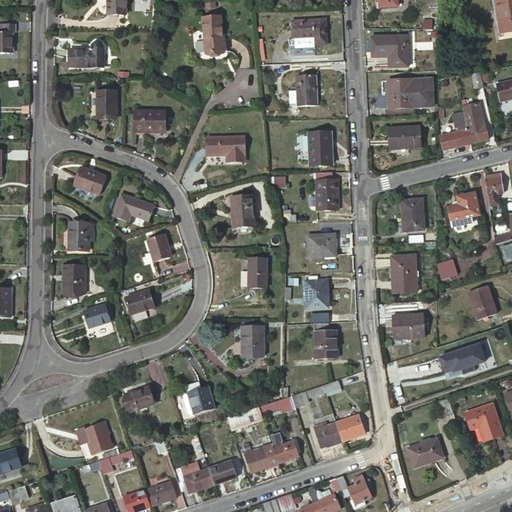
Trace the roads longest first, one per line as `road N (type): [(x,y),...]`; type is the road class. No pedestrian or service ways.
road 1 (residential): [(40,144),(75,146),(163,180),(179,199),(204,294),(200,313),(176,340),(88,367),(30,358)]
road 2 (residential): [(361,186),(367,323),(387,449)]
road 3 (residential): [(30,358),(40,144)]
road 4 (residential): [(207,511),(387,449)]
road 5 (residential): [(353,0),(361,186)]
road 6 (residential): [(361,186),(511,152)]
road 7 (residential): [(40,144),(46,0)]
